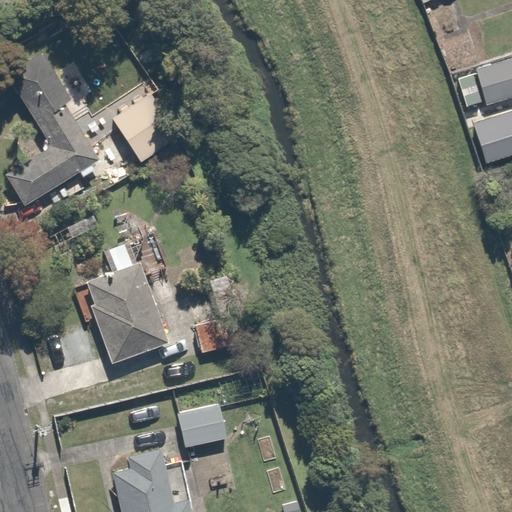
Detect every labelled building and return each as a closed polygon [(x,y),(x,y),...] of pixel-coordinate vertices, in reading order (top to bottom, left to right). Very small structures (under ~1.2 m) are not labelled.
[(0,73),(44,145),(0,172),(20,204),(99,154),(33,48),(0,68),(0,73)] [(511,96),(511,57),(472,69),(482,105),(484,104),(487,114),(506,108),(503,99),(511,96)] [(478,101),(471,74),(456,79),(464,106),(478,101)] [(147,90),(105,119),(134,161),(176,132),(147,90)] [(511,159),(511,146),(495,152),(499,164),(511,159)] [(162,341),(123,239),(100,248),(110,274),(81,285),(87,300),(78,303),(102,364),(162,341)] [(238,306),(188,321),(198,353),(248,338),(238,306)] [(258,369),(213,380),(219,403),(264,392),(258,369)] [(223,438),(209,383),(169,393),(175,413),(171,414),(180,449),(223,438)] [(178,459),(157,464),(151,443),(123,451),(127,465),(105,470),(115,511),(185,511),(183,503),(189,501),(178,459)]
